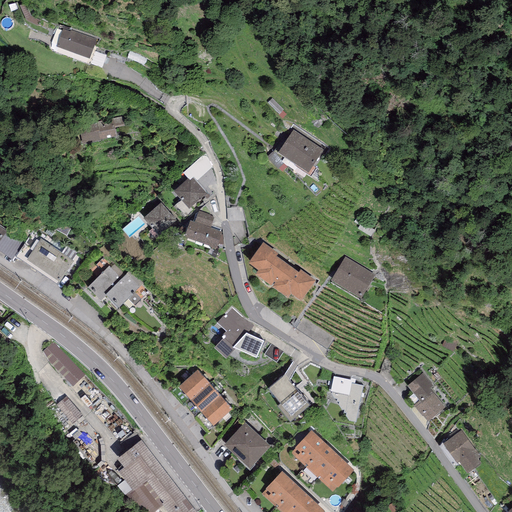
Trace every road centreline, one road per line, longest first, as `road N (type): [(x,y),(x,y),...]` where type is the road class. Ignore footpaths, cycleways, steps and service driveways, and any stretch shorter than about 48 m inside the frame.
road 1 (residential): [(483,511),(384,384),(325,363),(255,311),(224,217)]
road 2 (secondary): [(0,289),(102,369),(216,511)]
road 3 (residential): [(247,511),(150,381),(81,314)]
road 4 (unknown): [(33,313),(50,385),(98,428)]
